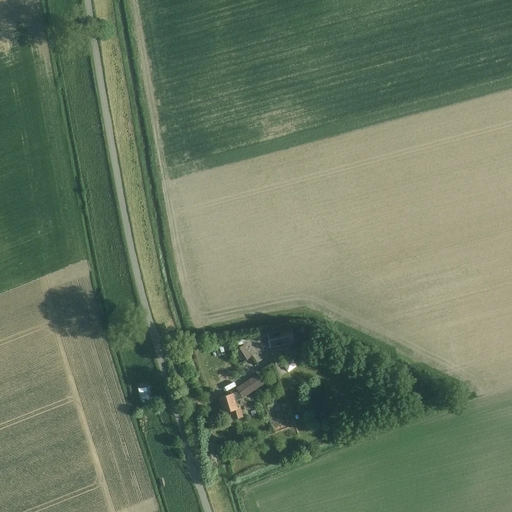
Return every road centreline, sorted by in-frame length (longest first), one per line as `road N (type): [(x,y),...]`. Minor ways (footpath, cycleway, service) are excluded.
road 1 (unclassified): [(207,511),(131,254),(88,0)]
road 2 (track): [(284,349),(196,409),(196,476)]
